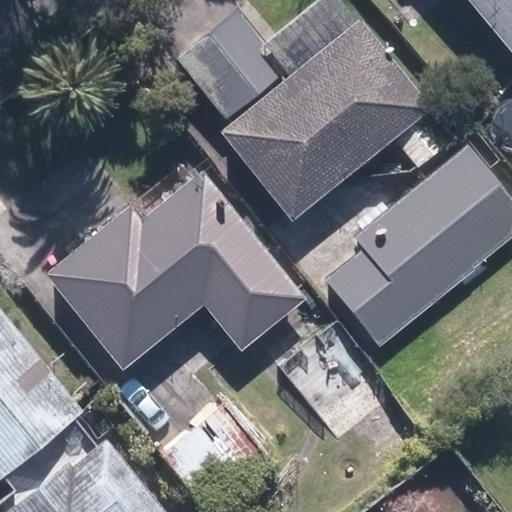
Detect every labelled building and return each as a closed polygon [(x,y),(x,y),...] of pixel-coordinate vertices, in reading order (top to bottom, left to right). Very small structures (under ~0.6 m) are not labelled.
[(511,0),(448,0),(511,75),(511,0)] [(208,137),(279,224),(415,113),(344,26),(208,137)] [(511,232),(511,214),(456,151),(346,248),(411,321),(511,232)] [(47,300),(73,330),(112,377),(194,311),(187,302),(190,300),(232,352),(291,304),(247,250),(250,247),(188,177),(187,177),(128,225),(130,227),(127,229),(114,213),(32,280),(48,299),(47,300)] [(0,472),(69,416),(0,329),(0,472)] [(159,454),(206,511),(240,511),(229,497),(271,462),(222,404),(159,454)] [(372,455),(390,477),(430,446),(410,422),(372,455)] [(0,511),(146,511),(90,443),(57,469),(52,464),(0,507),(0,511)]
